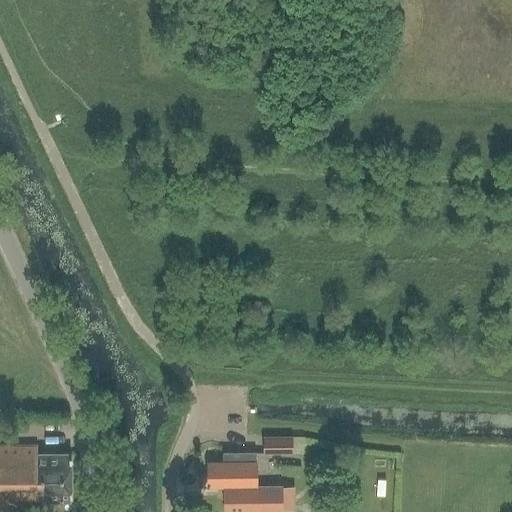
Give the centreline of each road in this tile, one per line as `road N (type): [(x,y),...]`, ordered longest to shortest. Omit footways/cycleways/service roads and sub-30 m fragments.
road 1 (tertiary): [(94,511),(77,397),(0,219)]
road 2 (residential): [(181,372),(194,409),(170,511)]
